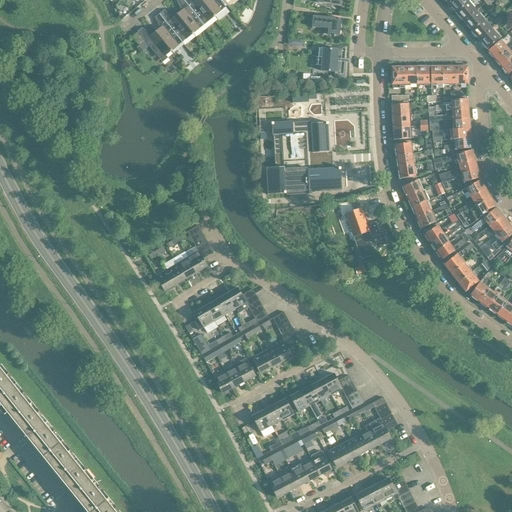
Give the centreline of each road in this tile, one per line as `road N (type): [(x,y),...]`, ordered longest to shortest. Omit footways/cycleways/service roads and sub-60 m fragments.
road 1 (secondary): [(215,511),(0,164)]
road 2 (secondary): [(0,178),(207,511)]
road 3 (unclassified): [(379,53),(389,189),(432,265),(468,308),(511,339)]
road 4 (residential): [(291,511),(425,442)]
road 5 (residential): [(509,207),(483,151),(478,93),(486,74)]
road 6 (unclassified): [(238,262),(352,343)]
road 7 (residential): [(231,403),(352,343)]
road 8 (unclassified): [(425,442),(352,343)]
